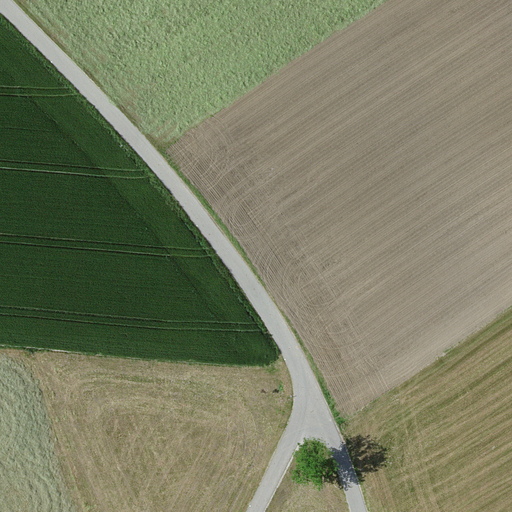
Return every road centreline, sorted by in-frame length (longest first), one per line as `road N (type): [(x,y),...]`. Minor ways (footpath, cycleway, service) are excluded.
road 1 (unclassified): [(0,4),(251,277),(311,399)]
road 2 (unclassified): [(252,511),(311,399)]
